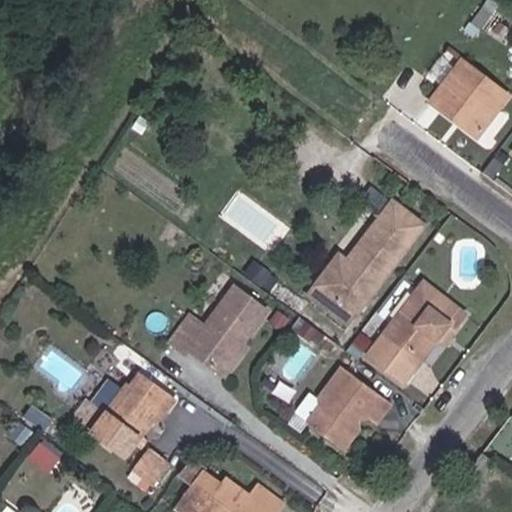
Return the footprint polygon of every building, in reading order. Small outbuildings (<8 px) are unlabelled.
[(442,98),(456,109),(461,105),(475,116),(473,122),(489,134),(511,105),(511,81),(475,54),(442,98)] [(461,105),(456,109),(473,122),(475,116),(461,105)] [(400,203),(355,263),(348,258),(325,288),(332,294),(363,317),(431,227),(400,203)] [(195,344),(226,367),(272,306),(240,282),(211,322),(197,311),(176,338),(191,349),(195,344)] [(415,382),(448,340),(456,330),(463,335),(476,317),(433,284),(379,354),(415,382)] [(332,294),(325,288),(318,298),(357,326),(363,317),(332,294)] [(97,398),(83,416),(100,429),(134,455),(160,422),(162,424),(186,395),(153,370),(142,384),(138,381),(114,412),(97,398)] [(317,427),(346,448),(361,427),(364,422),(385,425),(398,405),(351,370),(328,402),(318,396),(304,415),(318,424),(317,427)] [(361,427),(346,448),(353,453),(368,433),(361,427)] [(129,473),(148,490),(173,462),(154,445),(129,473)] [(500,483),(511,467),(511,465),(500,456),(487,474),(500,483)] [(283,511),(289,504),(266,486),(258,498),(234,480),(227,490),(222,486),(218,491),(206,481),(184,510),(186,511),(283,511)]
